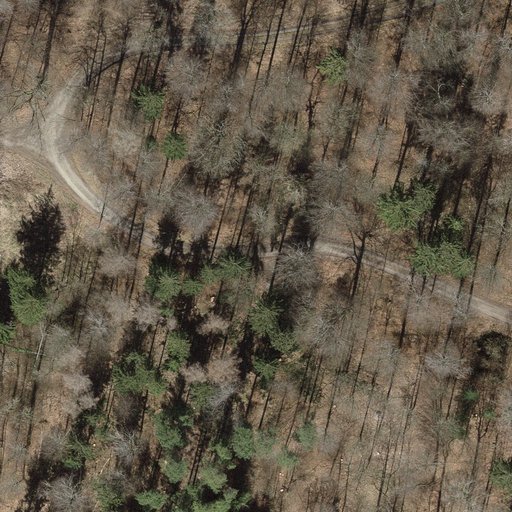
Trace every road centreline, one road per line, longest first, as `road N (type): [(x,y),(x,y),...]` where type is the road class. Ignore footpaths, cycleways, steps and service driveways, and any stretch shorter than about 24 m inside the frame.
road 1 (track): [(511,321),(349,251),(192,256),(130,230),(68,181),(40,142)]
road 2 (track): [(433,0),(292,34),(165,41),(95,61),(62,96),(40,142)]
